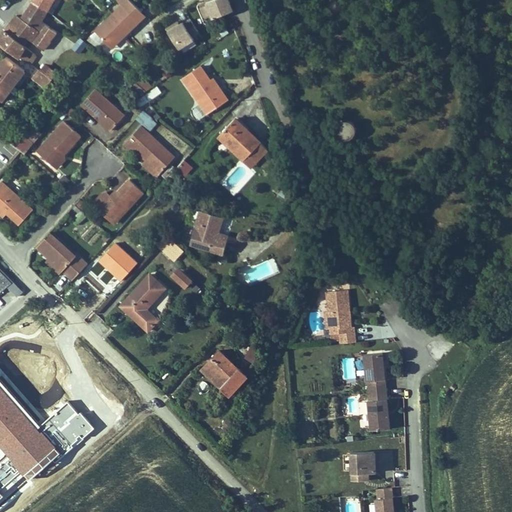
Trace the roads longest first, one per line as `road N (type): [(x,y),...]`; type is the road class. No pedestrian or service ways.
road 1 (residential): [(37,285),(264,511)]
road 2 (residential): [(237,0),(308,187)]
road 3 (residential): [(418,511),(408,340),(396,321)]
road 4 (residential): [(100,163),(13,258)]
